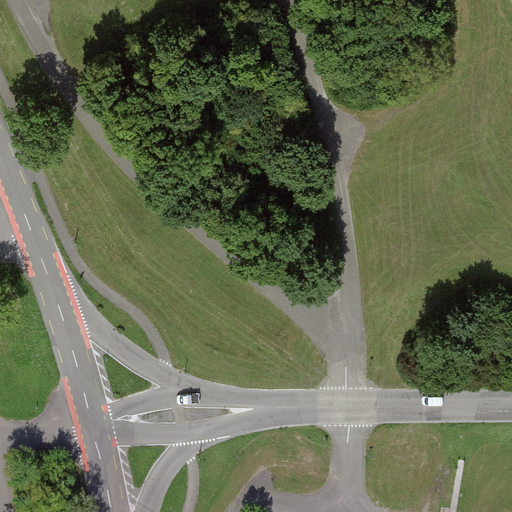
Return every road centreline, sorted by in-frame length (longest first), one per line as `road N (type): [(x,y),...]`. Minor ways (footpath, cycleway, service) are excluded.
road 1 (track): [(349,406),(310,313),(156,192),(57,71),(19,0)]
road 2 (track): [(286,0),(330,138),(348,275),(349,406)]
road 3 (unclassified): [(280,408),(171,380),(62,314)]
road 4 (unclassified): [(280,408),(511,404)]
road 5 (track): [(349,406),(344,511),(243,511)]
road 6 (unclassified): [(92,426),(280,408)]
road 7 (unclassified): [(146,511),(157,477),(188,445),(280,408)]
road 8 (unclassified): [(62,314),(0,156)]
